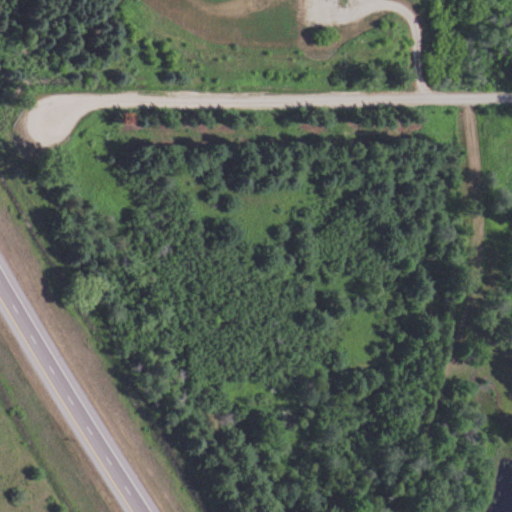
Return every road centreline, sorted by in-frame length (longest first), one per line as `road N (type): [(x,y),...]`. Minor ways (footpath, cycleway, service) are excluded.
road 1 (residential): [(51,120),(72,105),(108,98),(511,96)]
road 2 (motorway): [(138,511),(0,283)]
